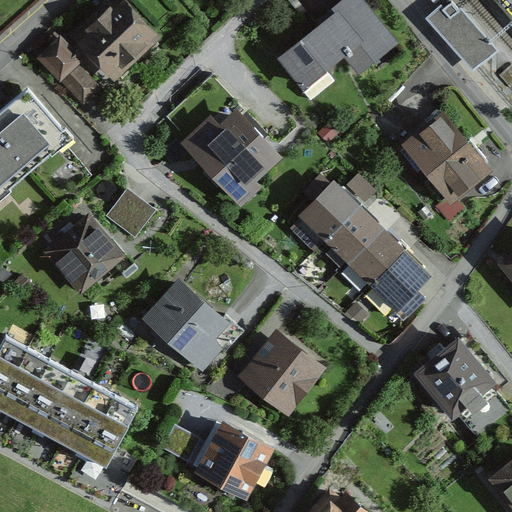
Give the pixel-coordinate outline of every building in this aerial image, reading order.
[(161,37),(125,0),(107,0),(69,36),(77,45),(73,48),(61,35),(36,58),(60,83),(61,81),(84,104),(102,87),(79,64),(82,62),(78,57),(84,52),(113,82),(161,37)] [(399,42),(364,0),(340,0),(330,8),(334,13),(277,59),(311,101),(336,81),(328,71),(344,58),(358,75),(399,42)] [(479,68),(497,52),(452,1),(444,8),(441,5),(426,18),(433,26),(473,72),(479,68)] [(212,74),(166,117),(186,138),(180,143),(241,208),(263,187),(257,181),(282,158),(264,138),(268,134),(212,74)] [(63,128),(28,87),(0,110),(0,199),(13,189),(10,185),(50,151),(53,155),(75,137),(65,126),(63,128)] [(403,148),(399,152),(416,172),(421,169),(446,199),(437,206),(449,221),(465,208),(458,200),(493,170),(443,110),(401,145),(403,148)] [(329,121),(317,133),(328,145),(340,133),(329,121)] [(331,182),(321,173),(302,192),(312,201),(297,217),(300,219),(290,228),(315,252),(324,242),(361,204),(343,186),(342,188),(333,180),(331,182)] [(128,184),(111,208),(140,229),(158,205),(128,184)] [(324,242),(330,248),(325,254),(340,268),(345,263),(348,265),(384,228),(378,223),(379,221),(361,204),(324,242)] [(88,213),(72,226),(70,222),(61,229),(64,233),(43,251),(80,294),(125,256),(88,213)] [(348,266),(341,274),(359,291),(367,284),(370,287),(407,248),(389,230),(387,232),(384,228),(348,265),(348,266)] [(370,287),(372,289),(364,296),(385,316),(392,308),(397,313),(400,309),(408,317),(425,300),(417,292),(433,276),(422,265),(423,264),(407,248),(370,287)] [(511,250),(497,263),(511,281),(511,250)] [(22,290),(33,280),(23,269),(12,279),(22,290)] [(244,330),(225,313),(223,316),(178,278),(142,319),(202,372),(222,349),(225,352),(244,330)] [(356,302),(345,314),(356,325),(368,314),(356,302)] [(327,369),(276,328),(237,377),(288,417),(327,369)] [(458,337),(444,348),(440,343),(427,354),(431,359),(413,373),(453,421),(459,416),(476,438),(511,410),(496,391),(509,381),(469,332),(460,340),(458,337)] [(0,395),(27,345),(5,334),(0,343),(0,395)] [(0,404),(18,415),(49,357),(27,345),(0,395),(0,404)] [(40,426),(71,369),(49,357),(18,415),(40,426)] [(62,438),(93,381),(71,369),(40,426),(62,438)] [(223,369),(205,391),(232,402),(245,386),(223,369)] [(84,450),(115,393),(93,381),(62,438),(84,450)] [(106,462),(137,404),(115,393),(84,450),(106,462)] [(247,501),(256,484),(264,488),(275,469),(266,464),(274,449),(222,421),(194,473),(247,501)] [(188,462),(201,437),(174,423),(161,448),(188,462)] [(511,459),(488,479),(511,508),(511,459)] [(309,511),(310,511),(368,511),(346,490),(340,497),(331,488),(309,511)]
